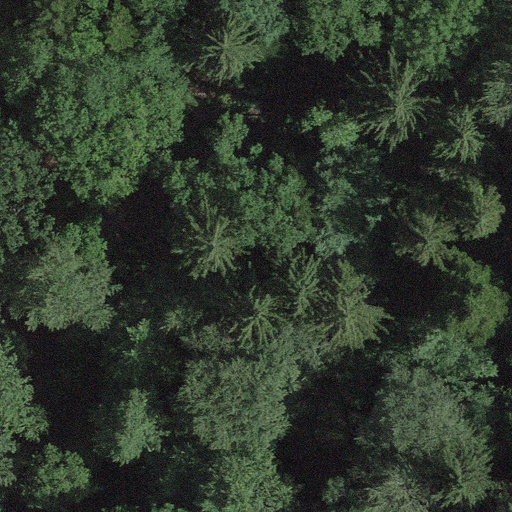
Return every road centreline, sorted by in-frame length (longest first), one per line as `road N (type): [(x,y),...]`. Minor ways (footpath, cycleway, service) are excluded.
road 1 (track): [(0,333),(78,259),(456,0)]
road 2 (track): [(70,511),(30,304)]
